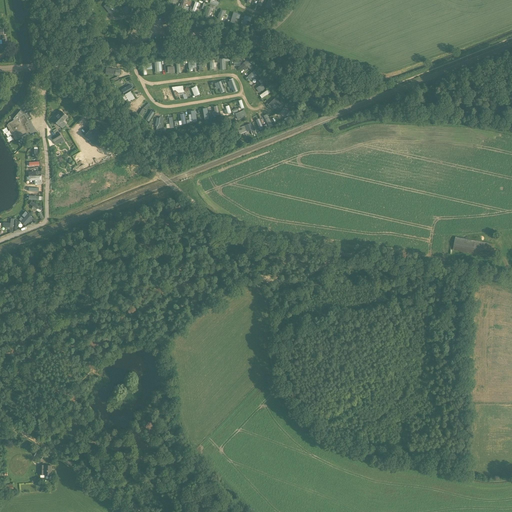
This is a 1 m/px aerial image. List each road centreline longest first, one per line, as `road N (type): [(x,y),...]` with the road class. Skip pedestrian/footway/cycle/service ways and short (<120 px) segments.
road 1 (tertiary): [(511,283),(237,232),(174,187),(48,73)]
road 2 (track): [(149,0),(132,50),(153,101),(166,107),(241,93),(229,74),(145,82)]
road 3 (tertiary): [(48,73),(78,55),(249,41),(295,0)]
road 4 (track): [(0,420),(142,511)]
road 5 (track): [(48,73),(36,107),(44,132),(25,148),(22,203),(0,215)]
